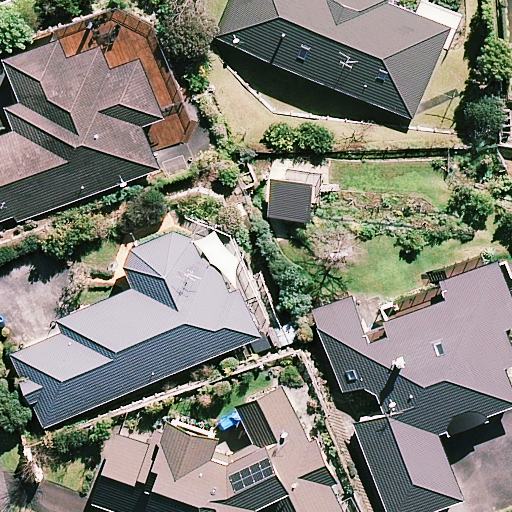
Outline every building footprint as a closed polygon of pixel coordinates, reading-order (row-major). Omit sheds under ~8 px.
[(236,0),(222,36),(416,117),(457,18),(412,0),(236,0)] [(17,73),(27,100),(13,106),(22,130),(0,138),(0,220),(24,211),(27,218),(161,165),(144,122),(167,113),(142,50),(115,60),(103,29),(70,41),(67,33),(10,55),(17,73)] [(213,233),(199,238),(191,220),(125,248),(140,284),(61,318),(65,329),(16,351),(47,425),(264,332),(233,260),(226,264),(213,233)] [(511,319),(511,282),(502,253),(425,280),(432,298),(368,321),(360,295),(317,310),(346,391),(376,381),(385,408),(358,418),(390,511),(425,511),(466,498),(443,430),(511,406),(511,367),(509,360),(511,358),(511,327),(509,320),(511,319)] [(234,449),(215,443),(222,422),(173,403),(160,438),(125,424),(96,498),(132,511),(246,511),(264,504),(267,511),(350,511),(320,442),(316,444),(287,377),(239,398),(256,439),(248,443),(234,449)]
